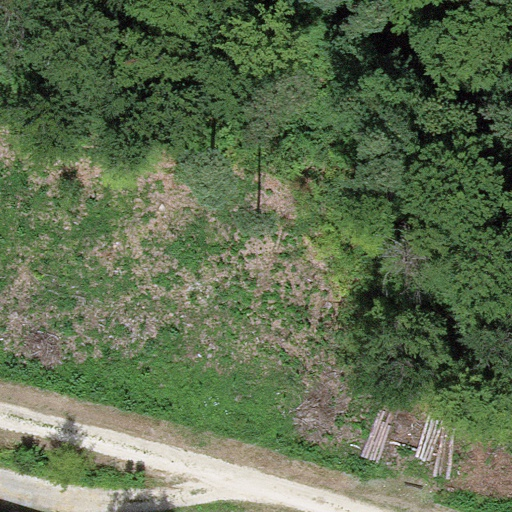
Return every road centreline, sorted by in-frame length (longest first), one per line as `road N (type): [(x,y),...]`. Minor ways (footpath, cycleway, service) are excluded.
road 1 (track): [(342,511),(0,411)]
road 2 (track): [(217,476),(153,499),(68,496),(0,479)]
